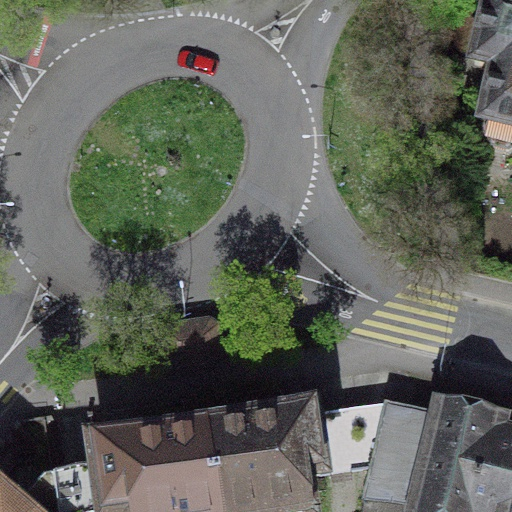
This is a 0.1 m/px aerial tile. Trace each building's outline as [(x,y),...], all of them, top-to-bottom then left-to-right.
[(511,5),(490,0),(489,0),(474,68),(495,73),(482,127),(486,127),(484,138),(492,152),(508,156),(511,153),(511,5)] [(162,330),(157,337),(161,364),(168,370),(216,363),(221,355),(219,342),(217,329),(210,323),(162,330)] [(250,428),(206,435),(216,511),(308,511),(303,479),(373,469),(365,502),(366,503),(388,408),(250,428)] [(411,414),(388,408),(366,503),(367,503),(364,511),(401,511),(402,511),(407,511),(511,511),(511,441),(495,437),(495,434),(492,433),(492,434),(445,422),(441,421),(441,422),(411,414)] [(216,511),(206,435),(164,441),(121,447),(94,451),(96,465),(56,470),(58,482),(51,483),(55,511),(216,511)] [(44,484),(19,511),(12,511),(0,501),(0,511),(55,511),(51,483),(44,484)]
